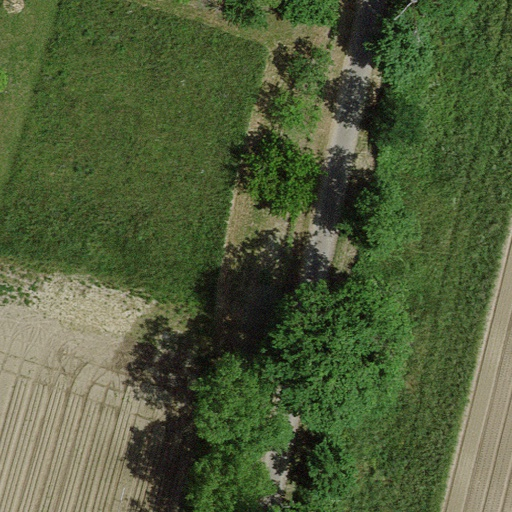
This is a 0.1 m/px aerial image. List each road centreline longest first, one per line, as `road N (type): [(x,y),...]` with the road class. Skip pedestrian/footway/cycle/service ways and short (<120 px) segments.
road 1 (track): [(373,0),(266,511)]
road 2 (track): [(396,511),(511,25)]
